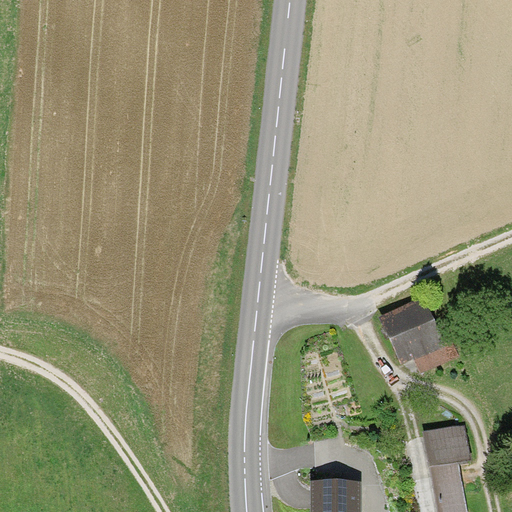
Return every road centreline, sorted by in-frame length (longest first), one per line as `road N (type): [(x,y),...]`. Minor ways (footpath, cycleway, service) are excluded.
road 1 (tertiary): [(290,0),(247,376),(247,511)]
road 2 (track): [(258,302),(342,309),(511,238)]
road 3 (track): [(0,352),(73,388),(161,511)]
road 4 (track): [(427,511),(408,426),(369,342),(342,309)]
road 5 (track): [(493,511),(475,429),(458,403),(386,378)]
